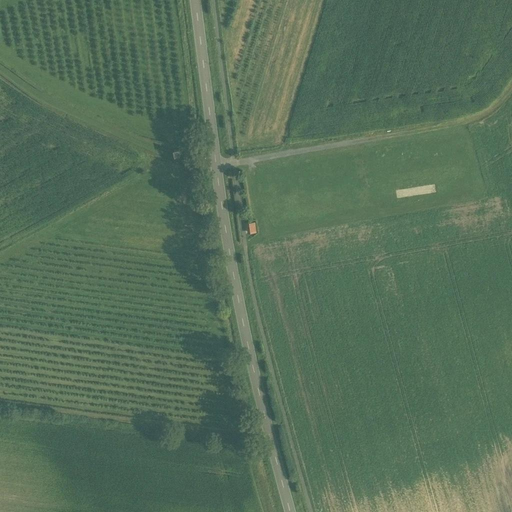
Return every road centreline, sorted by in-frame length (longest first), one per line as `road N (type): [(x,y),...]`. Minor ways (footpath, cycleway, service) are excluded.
road 1 (secondary): [(292,511),(230,262),(194,0)]
road 2 (track): [(214,164),(478,120),(511,78)]
